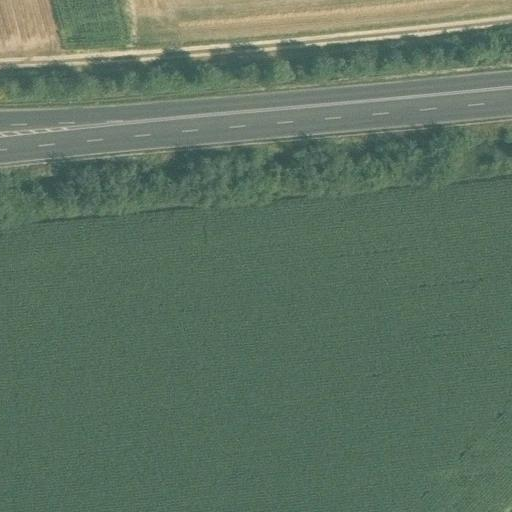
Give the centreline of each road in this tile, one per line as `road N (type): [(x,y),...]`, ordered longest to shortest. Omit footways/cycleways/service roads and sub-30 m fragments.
road 1 (track): [(0,70),(511,26)]
road 2 (trunk): [(511,95),(121,130)]
road 3 (trunk): [(0,145),(121,130)]
road 4 (trunk): [(121,130),(0,132)]
